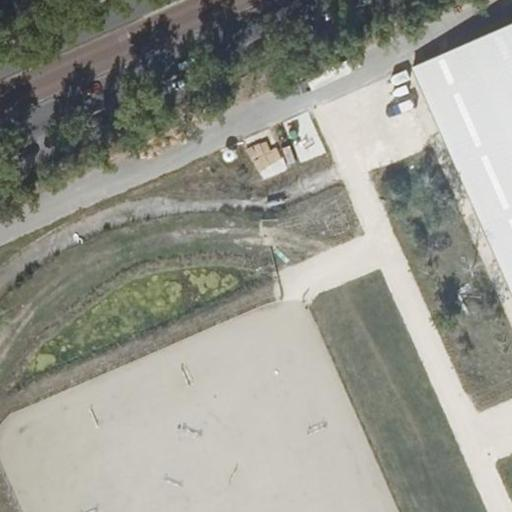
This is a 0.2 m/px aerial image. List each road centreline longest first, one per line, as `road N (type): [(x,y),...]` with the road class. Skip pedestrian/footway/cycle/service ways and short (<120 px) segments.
road 1 (primary): [(0,138),(316,0)]
road 2 (primary): [(151,0),(0,66)]
